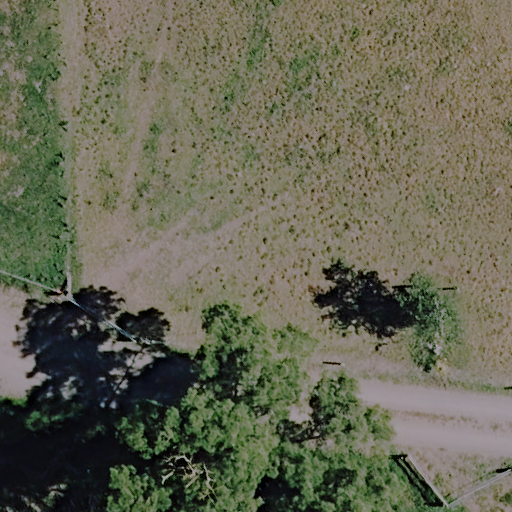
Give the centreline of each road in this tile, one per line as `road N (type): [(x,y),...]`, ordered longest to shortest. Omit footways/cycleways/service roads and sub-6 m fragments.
road 1 (track): [(511,412),(165,402),(0,407)]
road 2 (track): [(165,402),(0,263)]
